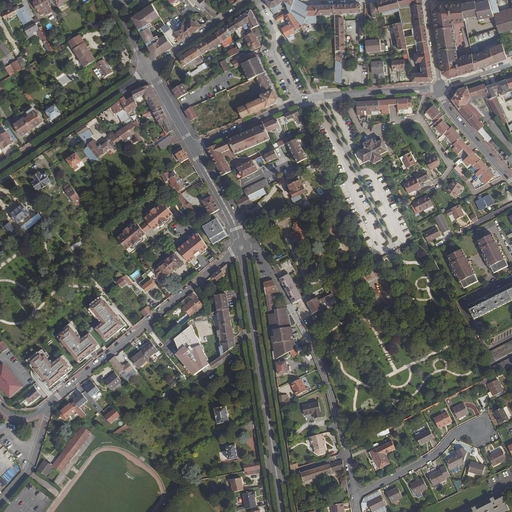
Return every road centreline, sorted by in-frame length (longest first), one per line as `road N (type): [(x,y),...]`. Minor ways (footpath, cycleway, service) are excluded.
road 1 (residential): [(354,496),(330,393),(257,247),(241,247)]
road 2 (secondary): [(281,511),(241,247)]
road 3 (residential): [(241,247),(50,402)]
road 4 (secondary): [(149,71),(0,173)]
road 5 (residential): [(482,429),(454,435),(427,460),(354,496)]
road 6 (tertiary): [(439,86),(300,101)]
road 7 (residential): [(149,71),(252,0)]
road 8 (residential): [(511,182),(442,102),(439,86)]
